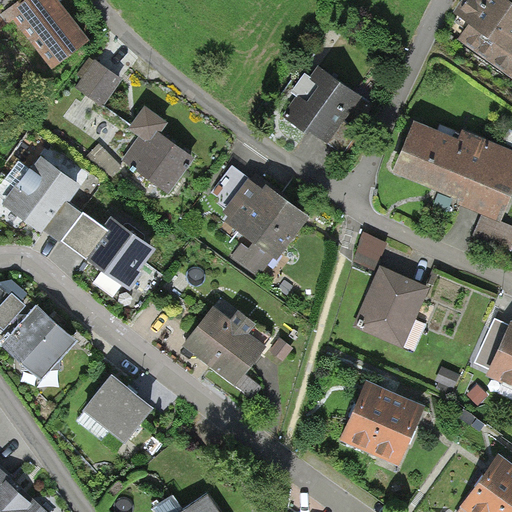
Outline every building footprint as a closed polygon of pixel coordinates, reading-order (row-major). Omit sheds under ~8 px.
[(57,0),(27,0),(9,14),(50,72),(90,42),(57,0)] [(511,0),(461,0),(452,14),(468,25),(457,40),(511,78),(511,0)] [(96,61),(76,88),(103,107),(123,80),(96,61)] [(317,68),(284,116),(328,147),(361,98),(317,68)] [(138,137),(121,161),(169,195),(195,159),(161,135),(168,125),(145,108),(129,130),(138,137)] [(511,197),(511,152),(463,132),(459,141),(414,122),(392,174),(460,202),(459,205),(482,215),(501,223),(511,197)] [(122,168),(99,144),(86,157),(109,180),(122,168)] [(18,183),(1,203),(43,236),(45,232),(68,204),(80,189),(40,157),(19,184),(18,183)] [(212,193),(228,205),(248,180),(249,179),(232,166),(212,193)] [(266,186),(262,191),(248,180),(228,205),(222,213),(228,217),(224,222),(253,244),(249,249),(242,243),(232,256),(259,277),(273,259),(277,262),(309,220),(266,186)] [(82,215),(68,204),(45,232),(60,243),(61,242),(82,215)] [(82,215),(61,242),(87,261),(108,232),(104,229),(83,213),(82,215)] [(511,246),(511,227),(501,223),(482,215),(473,237),(510,252),(511,246)] [(111,218),(104,229),(108,232),(87,261),(130,292),(143,274),(140,272),(156,251),(111,218)] [(366,234),(354,261),(376,271),(388,244),(366,234)] [(430,289),(380,267),(358,316),(367,320),(362,331),(403,349),(430,289)] [(26,306),(12,294),(0,306),(0,326),(4,331),(26,306)] [(256,326),(221,298),(183,346),(236,387),(267,348),(249,335),(256,326)] [(37,306),(1,347),(40,382),(77,342),(37,306)] [(511,322),(486,376),(511,388),(511,322)] [(460,375),(442,367),(435,381),(439,383),(437,387),(451,394),(460,375)] [(83,412),(125,446),(154,411),(112,377),(83,412)] [(340,441),(369,454),(397,395),(367,381),(340,441)] [(477,385),(467,395),(478,406),(488,396),(477,385)] [(425,408),(397,395),(369,454),(398,467),(425,408)] [(460,507),(466,511),(497,511),(511,491),(511,465),(498,455),(460,507)] [(0,511),(3,511),(20,495),(5,481),(8,477),(0,469),(0,511)] [(511,511),(511,491),(497,511),(511,511)] [(29,503),(20,495),(3,511),(45,511),(33,499),(29,503)] [(218,511),(207,496),(184,511),(218,511)]
